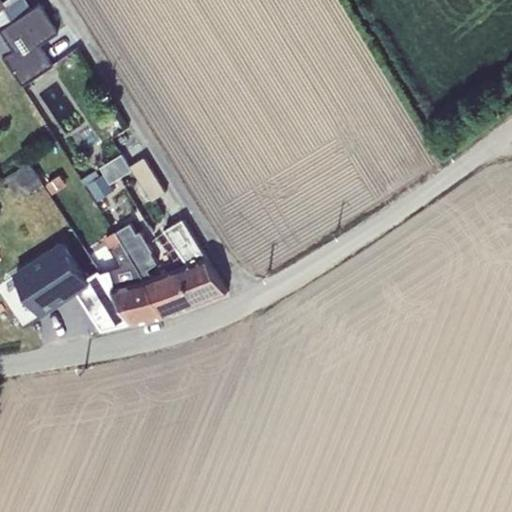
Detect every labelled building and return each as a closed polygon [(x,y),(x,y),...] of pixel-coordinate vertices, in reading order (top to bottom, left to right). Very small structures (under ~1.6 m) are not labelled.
[(26,0),(11,0),(3,6),(11,19),(30,6),(26,0)] [(11,19),(0,26),(0,29),(13,47),(1,55),(21,83),(51,62),(38,43),(58,30),(38,1),(30,6),(11,19)] [(0,26),(11,19),(3,6),(0,7),(0,26)] [(0,29),(0,52),(1,55),(13,47),(0,29)] [(102,145),(87,152),(93,166),(108,159),(102,145)] [(97,168),(81,177),(85,184),(88,182),(98,200),(116,190),(111,182),(134,169),(153,200),(167,192),(146,155),(131,164),(124,152),(101,165),(106,173),(102,175),(97,168)] [(5,175),(16,192),(25,186),(29,192),(43,183),(29,161),(5,175)] [(62,173),(45,184),(53,195),(69,184),(62,173)] [(228,291),(184,218),(166,229),(188,262),(180,265),(196,303),(228,291)] [(196,303),(180,265),(155,274),(149,264),(156,260),(148,245),(152,243),(143,227),(136,231),(131,222),(122,227),(120,224),(113,227),(116,231),(168,314),(196,303)] [(166,229),(159,236),(180,265),(188,262),(166,229)] [(136,321),(168,314),(116,231),(106,237),(121,266),(112,269),(117,282),(136,321)] [(64,242),(16,273),(42,313),(77,290),(103,329),(136,321),(117,282),(112,269),(102,272),(100,269),(87,277),(64,242)]
